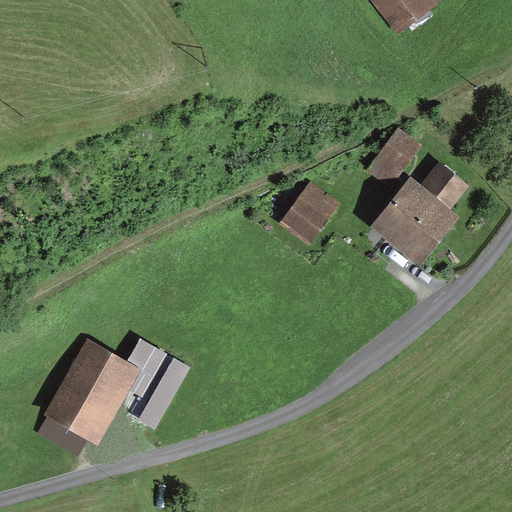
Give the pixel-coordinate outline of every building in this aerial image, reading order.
[(387,0),(403,22),(433,0),(387,0)] [(409,163),(386,147),(362,180),(385,197),(409,163)] [(438,190),(421,214),(439,227),(456,203),(438,190)] [(396,196),(358,246),(406,283),(445,233),(439,227),(421,214),(396,196)] [(328,221),(302,199),(271,237),(297,258),(328,221)] [(118,381),(78,358),(32,437),(87,469),(120,410),(132,417),(157,373),(131,358),(118,381)]
